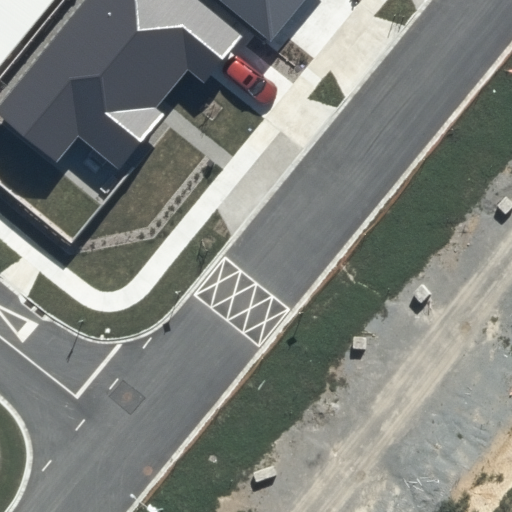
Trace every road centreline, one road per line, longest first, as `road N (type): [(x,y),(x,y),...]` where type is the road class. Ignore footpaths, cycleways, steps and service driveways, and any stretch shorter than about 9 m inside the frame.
road 1 (residential): [(478,0),(119,435)]
road 2 (unknown): [(511,322),(355,511)]
road 3 (residential): [(0,336),(119,435)]
